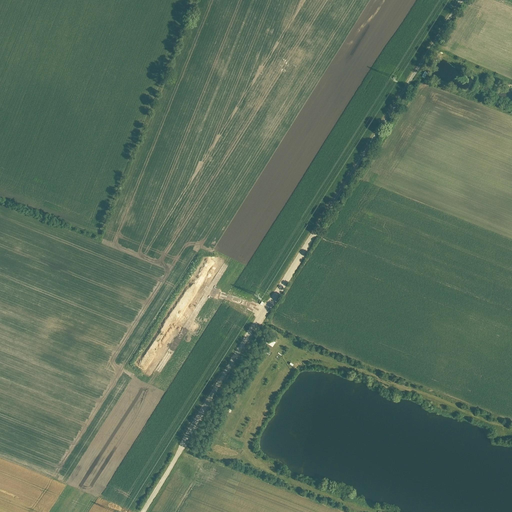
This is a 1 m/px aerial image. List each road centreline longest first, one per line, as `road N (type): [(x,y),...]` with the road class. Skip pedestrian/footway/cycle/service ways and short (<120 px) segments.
road 1 (track): [(143,511),(315,231)]
road 2 (unclassified): [(461,0),(315,231)]
